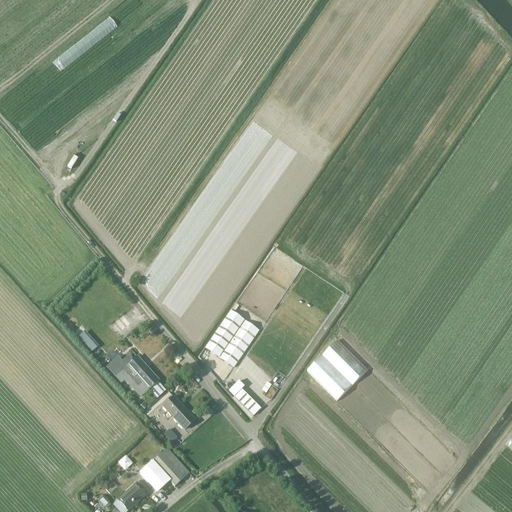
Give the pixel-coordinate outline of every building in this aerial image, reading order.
[(205,349),(233,368),(258,331),(230,312),(205,349)] [(78,337),(90,351),(98,345),(85,331),(78,337)] [(121,362),(113,369),(124,381),(140,399),(149,390),(156,399),(165,391),(157,383),(159,381),(158,380),(137,357),(133,361),(128,355),(121,362)] [(233,397),(253,416),(261,409),(241,390),(233,397)] [(162,407),(183,430),(194,421),(173,397),(162,407)] [(169,430),(163,435),(170,443),(175,438),(176,438),(169,430)] [(148,465),(139,473),(153,488),(156,492),(157,490),(169,480),(174,486),(187,474),(166,450),(152,462),(149,465),(148,465)] [(134,485),(118,500),(128,511),(144,496),(140,491),(142,489),(143,489),(142,488),(137,483),(134,485)]
